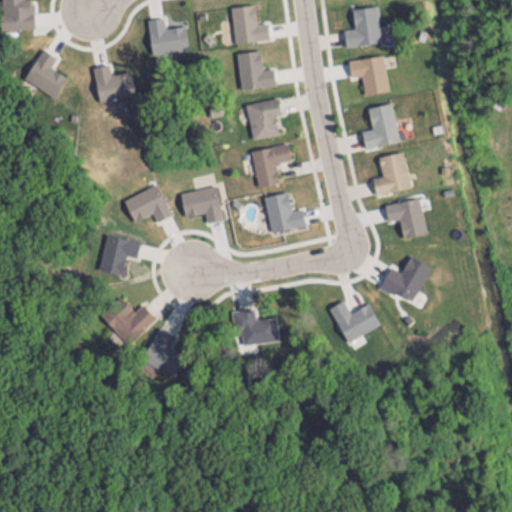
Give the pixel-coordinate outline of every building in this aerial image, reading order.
[(239,0),(228,2),(233,37),(266,32),(264,15),(253,17),(250,0),(239,0)] [(340,24),(342,39),(375,36),(371,0),(348,2),(350,23),(340,24)] [(62,71),(47,62),(53,50),(38,42),(20,75),(51,92),(62,71)] [(277,108),(273,91),(243,98),(251,133),(276,127),(271,109),(277,108)] [(394,137),(389,97),(364,101),(367,122),(358,123),(361,142),(394,137)] [(254,177),(273,174),(270,157),(288,154),(285,137),(248,144),(254,177)] [(368,172),(371,189),(406,182),(400,146),(374,150),(377,170),(368,172)] [(136,236),(104,228),(96,264),(120,269),(124,250),(132,252),(136,236)] [(100,306),(123,336),(152,313),(139,297),(129,305),(118,292),(100,306)]
